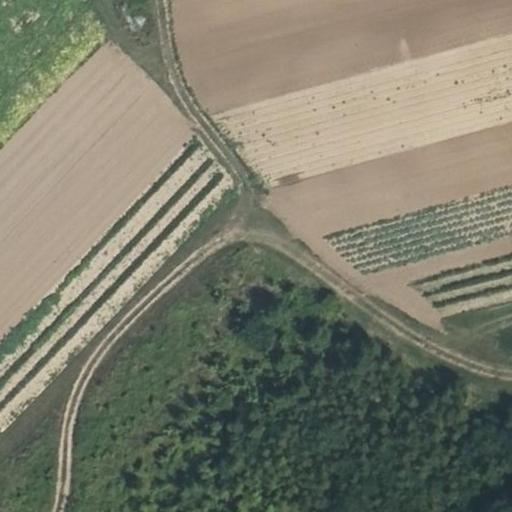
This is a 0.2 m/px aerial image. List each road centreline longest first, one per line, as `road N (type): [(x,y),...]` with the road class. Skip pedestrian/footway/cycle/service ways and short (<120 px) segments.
road 1 (track): [(61,511),(82,368),(110,332),(258,197),(183,89),(161,0)]
road 2 (track): [(258,197),(369,304),(511,378)]
